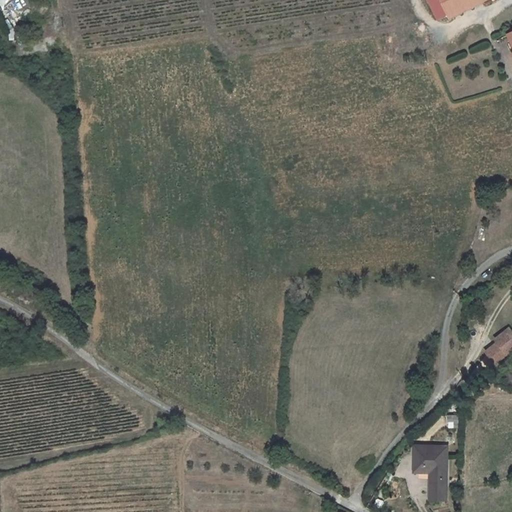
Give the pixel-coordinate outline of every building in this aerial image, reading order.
[(484,0),(434,0),(444,20),(484,0)] [(511,35),(501,40),(508,57),(510,57),(511,61),(511,35)] [(499,345),(488,355),(498,366),(511,353),(511,332),(509,330),(496,342),(499,345)] [(413,454),(413,470),(430,470),(430,483),(447,484),(447,444),(420,444),(420,454),(413,454)] [(430,483),(430,497),(447,497),(447,484),(430,483)]
